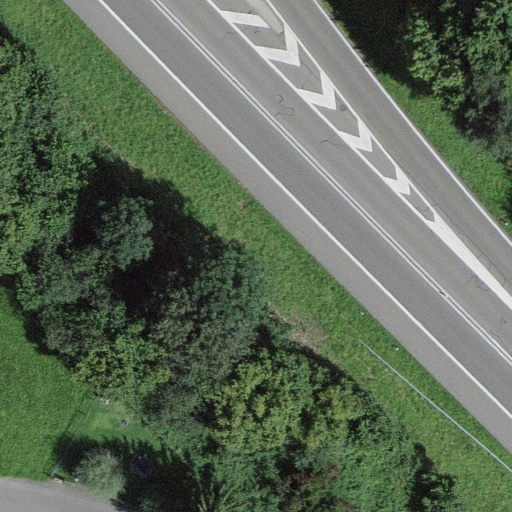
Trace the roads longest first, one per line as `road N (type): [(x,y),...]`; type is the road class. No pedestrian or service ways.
road 1 (trunk): [(155,0),(511,361)]
road 2 (trunk): [(511,286),(294,0)]
